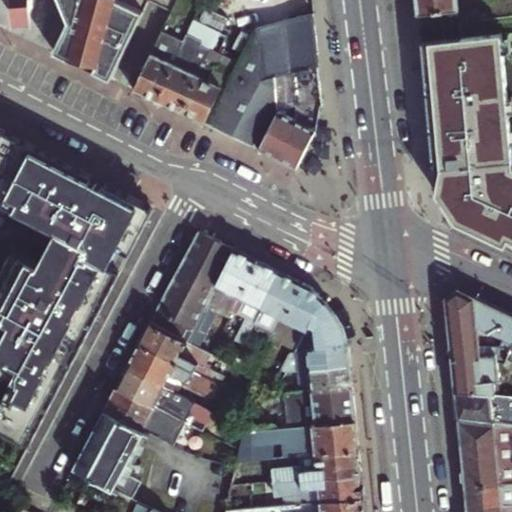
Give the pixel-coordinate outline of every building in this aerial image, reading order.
[(16,0),(18,9),(19,12),(22,12),(24,12),(26,12),(28,11),(30,7),(30,1),(36,0),(35,0),(60,0),(66,17),(51,46),(84,62),(108,74),(140,5),(129,0),(16,0)] [(458,0),(418,0),(420,13),(421,13),(459,10),(458,0)] [(228,22),(208,13),(204,22),(223,31),(228,22)] [(260,78),(274,75),(319,64),(318,57),(314,14),(255,26),(255,28),(260,78)] [(185,112),(206,67),(222,34),(199,22),(187,47),(161,100),(178,108),(185,112)] [(255,28),(208,123),(239,139),(260,150),(279,112),(276,110),(275,96),(274,75),(260,78),(255,28)] [(511,127),(503,34),(424,41),(428,88),(437,193),(446,204),(460,222),(511,246),(511,127)] [(187,47),(164,36),(138,89),(150,95),(161,100),(187,47)] [(206,67),(185,112),(197,118),(205,122),(226,81),(211,73),(212,70),(206,67)] [(322,98),(321,90),(313,91),(313,98),(322,98)] [(303,123),(279,112),(260,150),(283,162),(298,169),(317,130),(303,123)] [(79,168),(5,130),(0,140),(0,189),(3,191),(0,196),(0,198),(59,229),(42,262),(16,248),(0,278),(0,316),(13,323),(2,344),(0,343),(0,369),(17,378),(0,409),(0,425),(33,443),(83,346),(123,270),(112,265),(122,245),(133,251),(156,207),(79,168)] [(201,229),(152,321),(188,340),(202,313),(236,247),(235,246),(227,242),(201,229)] [(239,299),(259,259),(249,254),(236,247),(202,313),(213,318),(229,288),(239,299)] [(272,265),(259,259),(239,299),(243,301),(238,311),(247,316),(236,338),(244,342),(253,326),(255,321),(281,270),(272,265)] [(297,278),(281,270),(255,321),(272,330),(278,318),(282,320),(282,319),(303,281),(297,278)] [(306,328),(324,298),(313,286),(303,281),(282,319),(287,322),(289,318),(297,323),(306,328)] [(455,377),(457,390),(495,393),(494,381),(499,381),(496,353),(480,355),(479,346),(507,347),(507,357),(511,359),(511,313),(459,288),(447,296),(450,326),(453,355),(455,377)] [(300,339),(295,347),(348,344),(347,338),(343,324),(336,311),(324,298),(306,328),(300,339)] [(255,321),(253,326),(267,334),(264,340),(269,343),(282,320),(278,318),(272,330),(255,321)] [(232,363),(188,340),(152,321),(146,333),(141,341),(222,383),(232,363)] [(297,323),(291,334),(300,339),(306,328),(297,323)] [(300,339),(291,334),(289,333),(285,341),(295,347),(300,339)] [(222,383),(141,341),(134,356),(128,366),(166,385),(173,372),(186,378),(189,380),(187,384),(227,403),(231,396),(235,390),(222,383)] [(295,347),(297,368),(350,364),(350,358),(348,344),(295,347)] [(233,364),(252,374),(256,367),(237,356),(233,364)] [(298,389),(353,386),(352,381),(350,364),(297,368),(298,389)] [(123,375),(117,386),(156,405),(166,385),(128,366),(123,375)] [(252,374),(270,383),(274,377),(256,367),(252,374)] [(179,392),(186,378),(173,372),(166,385),(179,392)] [(156,405),(117,386),(112,396),(106,408),(146,428),(165,439),(168,432),(164,430),(168,422),(153,414),(158,406),(156,405)] [(288,389),(291,425),(356,419),(355,413),(353,386),(298,389),(288,389)] [(239,392),(235,390),(231,396),(236,399),(239,392)] [(459,411),(459,418),(511,424),(511,405),(509,405),(509,395),(495,393),(457,390),(459,411)] [(158,406),(153,414),(168,422),(175,425),(180,417),(158,406)] [(146,428),(106,408),(97,425),(74,468),(132,499),(142,481),(123,470),(146,428)] [(196,425),(180,417),(175,425),(175,426),(191,434),(196,425)] [(511,424),(459,418),(461,437),(462,443),(511,439),(511,424)] [(356,419),(291,425),(245,429),(239,458),(282,455),(359,448),(358,441),(356,419)] [(511,439),(462,443),(463,458),(464,463),(511,459),(511,439)] [(273,465),(274,480),(362,472),(361,464),(359,448),(282,455),(282,464),(273,465)] [(511,459),(464,463),(465,474),(466,485),(511,481),(511,459)] [(304,491),(306,501),(364,496),(364,490),(362,472),(274,480),(275,493),(285,493),(304,491)] [(511,481),(466,485),(468,501),(468,508),(511,503),(511,481)] [(304,491),(285,493),(286,503),(306,501),(304,491)] [(366,511),(364,496),(306,501),(286,503),(227,508),(226,511),(366,511)] [(511,511),(511,503),(468,508),(468,511),(511,511)]
